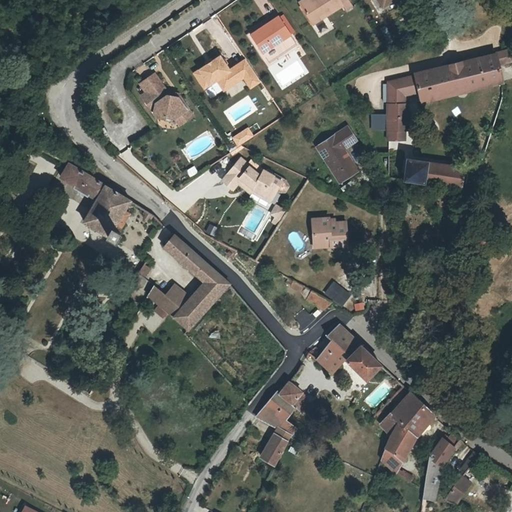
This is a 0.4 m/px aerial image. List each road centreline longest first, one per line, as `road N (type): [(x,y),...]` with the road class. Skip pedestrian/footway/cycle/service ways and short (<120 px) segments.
road 1 (residential): [(299,351),(71,122),(67,101),(77,73),(178,0)]
road 2 (residential): [(511,464),(466,434),(344,318),(299,351)]
road 3 (residential): [(189,511),(227,442),(299,351)]
road 4 (residential): [(111,72),(212,0)]
road 5 (residential): [(111,72),(131,123),(119,130),(104,122),(102,85)]
